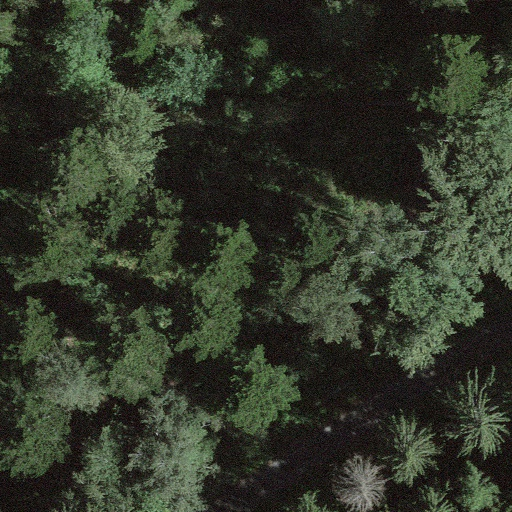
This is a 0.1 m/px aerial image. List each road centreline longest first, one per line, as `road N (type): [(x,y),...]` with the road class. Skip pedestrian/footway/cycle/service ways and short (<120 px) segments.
road 1 (track): [(0,92),(511,99)]
road 2 (track): [(240,511),(511,340)]
